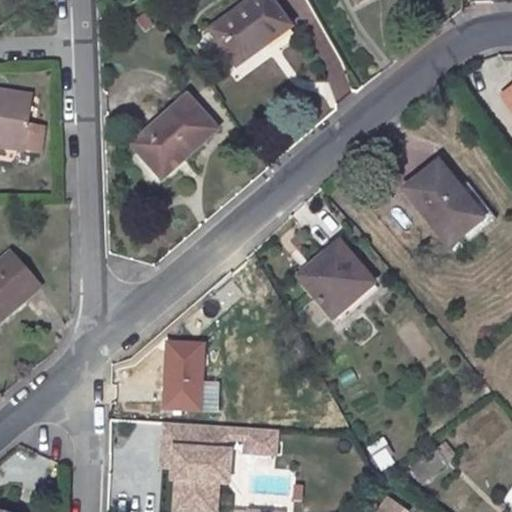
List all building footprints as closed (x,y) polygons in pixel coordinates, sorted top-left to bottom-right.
[(264,41),(289,23),(270,0),(251,0),(211,29),(237,64),(265,43),(264,41)] [(0,146),(24,150),(32,102),(4,97),(5,90),(0,89),(0,146)] [(34,95),(5,90),(4,97),(32,102),(34,95)] [(511,100),(507,92),(501,96),(511,113),(511,112),(511,100)] [(180,153),(185,159),(218,128),(188,95),(131,146),(157,174),(180,153)] [(185,159),(180,153),(157,174),(162,180),(185,159)] [(437,164),(403,191),(448,247),(462,235),(481,219),(458,190),(437,164)] [(494,221),(465,184),(458,190),(481,219),(462,235),(468,243),(494,221)] [(327,260),(301,282),(333,319),(373,283),(337,244),(324,255),(327,260)] [(327,260),(324,255),(320,251),(294,274),(301,282),(327,260)] [(0,320),(23,300),(19,295),(35,280),(10,253),(0,261),(0,320)] [(266,262),(274,276),(291,267),(284,253),(266,262)] [(167,344),(164,409),(199,411),(201,383),(203,346),(167,344)] [(217,384),(201,383),(199,411),(216,412),(217,384)] [(165,511),(230,511),(232,431),(167,430),(165,511)] [(387,448),(372,456),(381,473),(395,465),(387,448)] [(427,449),(407,464),(411,469),(431,453),(427,449)] [(436,450),(431,453),(411,469),(410,471),(421,485),(447,464),(436,450)] [(304,511),(306,497),(280,495),(278,511),(304,511)]
